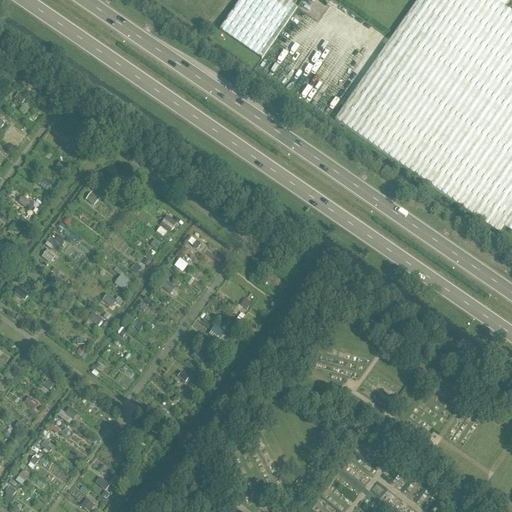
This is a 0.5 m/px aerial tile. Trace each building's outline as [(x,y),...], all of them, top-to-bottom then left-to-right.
[(239,0),(219,31),(261,60),(296,8),(292,5),(294,2),(290,0),(239,0)] [(511,13),(492,0),(417,0),(334,121),(498,234),(503,226),(505,228),(506,227),(511,231),(511,13)] [(18,94),(15,99),(20,103),(23,98),(18,94)] [(64,139),(71,145),(76,139),(68,134),(64,139)] [(60,162),(56,167),(62,172),(66,167),(60,162)] [(37,185),(46,192),(50,186),(41,180),(37,185)] [(87,200),(95,206),(99,200),(91,194),(87,200)] [(23,198),(19,203),(27,209),(31,205),(23,198)] [(157,233),(165,239),(176,225),(168,218),(157,233)] [(10,228),(16,233),(20,228),(15,223),(10,228)] [(47,251),(41,258),(49,264),(55,257),(47,251)] [(181,261),(184,257),(179,253),(176,257),(181,261)] [(175,267),(184,274),(188,268),(179,262),(175,267)] [(31,272),(28,277),(34,282),(37,277),(31,272)] [(117,285),(125,291),(130,285),(121,279),(117,285)] [(165,282),(161,288),(170,295),(174,289),(165,282)] [(18,289),(14,294),(24,301),(28,296),(18,289)] [(103,301),(112,308),(115,303),(116,303),(115,302),(107,296),(103,301)] [(88,320),(98,327),(102,322),(93,315),(88,320)] [(133,325),(141,331),(145,326),(137,320),(133,325)] [(215,327),(211,332),(220,339),(224,333),(215,327)] [(197,352),(193,357),(202,364),(206,358),(197,352)] [(182,373),(178,379),(185,384),(189,378),(182,373)] [(53,386),(47,381),(43,386),(50,391),(53,386)] [(24,404),(33,411),(37,405),(28,399),(24,404)] [(65,415),(71,420),(75,414),(69,409),(65,415)] [(161,417),(166,421),(169,417),(164,413),(161,417)] [(15,429),(18,432),(23,427),(19,424),(15,429)] [(41,447),(49,453),(53,448),(45,442),(41,447)] [(19,477),(25,481),(28,477),(22,473),(19,477)] [(114,489),(120,481),(115,477),(108,485),(114,489)] [(95,485),(105,492),(109,486),(99,479),(95,485)] [(7,495),(3,500),(10,505),(14,500),(12,499),(12,498),(16,493),(9,488),(5,493),(7,495)] [(82,505),(80,507),(85,511),(89,511),(90,511),(94,506),(86,500),(82,505)] [(209,510),(211,511),(217,511),(222,507),(223,508),(223,507),(217,502),(216,502),(217,503),(210,510),(209,510)]
